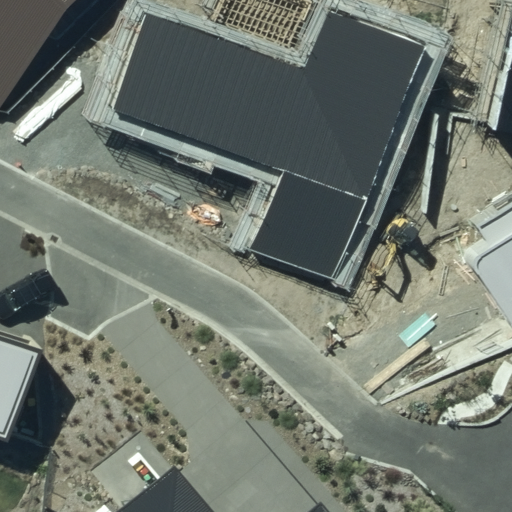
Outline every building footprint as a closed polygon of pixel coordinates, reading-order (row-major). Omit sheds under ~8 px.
[(0,0),(0,108),(56,0),(0,0)] [(511,11),(511,0),(460,0),(441,27),(481,56),(511,11)] [(511,282),(474,280),(471,327),(511,329),(511,282)] [(511,335),(470,420),(483,427),(473,446),(503,461),(511,441),(511,335)] [(101,497),(84,511),(192,511),(157,471),(112,509),(101,497)]
